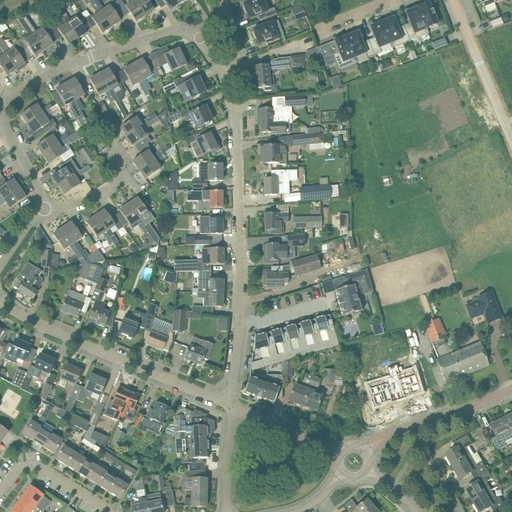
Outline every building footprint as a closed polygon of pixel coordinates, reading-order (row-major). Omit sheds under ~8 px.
[(91,18),(96,26),(102,34),(111,28),(91,0),(87,0),(91,5),(97,14),(91,18)] [(103,10),(97,0),(96,0),(91,0),(111,28),(120,21),(109,6),(103,10)] [(125,7),(130,14),(136,23),(145,16),(133,0),(128,0),(131,3),(125,7)] [(133,0),(145,16),(154,10),(159,7),(154,0),(133,0)] [(175,0),(154,0),(159,7),(161,9),(166,6),(169,11),(179,5),(175,0)] [(258,22),(276,15),(274,8),(270,9),(266,0),(254,0),(244,4),(244,5),(242,6),(245,13),(247,13),(249,18),(256,16),(258,22)] [(417,5),(416,6),(428,34),(426,29),(438,24),(434,15),(432,10),(428,1),(422,3),(422,6),(418,8),(417,5)] [(410,41),(428,34),(416,6),(405,10),(410,23),(404,26),(410,41)] [(63,12),(60,14),(78,39),(87,33),(86,32),(91,29),(84,19),(81,14),(76,17),(70,21),(63,12)] [(60,14),(57,16),(63,26),(58,30),(62,37),(63,37),(68,46),(78,39),(60,14)] [(393,17),(382,22),(392,48),(410,41),(404,26),(398,28),(393,17)] [(28,35),(17,42),(23,51),(25,53),(29,49),(35,57),(44,51),(26,26),(21,18),(17,20),(28,35)] [(500,18),(489,23),(492,29),(503,24),(500,18)] [(30,23),(26,26),(44,51),(53,44),(50,39),(55,36),(44,20),(38,24),(42,29),(36,33),(30,23)] [(381,53),(379,48),(390,44),(392,48),(382,22),(370,27),(374,38),(368,40),(374,55),(381,53)] [(268,47),(280,43),(278,36),(276,37),(271,23),(253,30),(254,31),(252,32),(255,39),(256,38),(259,44),(265,41),(268,47)] [(357,30),(345,34),(356,63),(357,62),(355,58),(366,53),(367,58),(374,55),(368,40),(362,43),(357,30)] [(323,59),(325,64),(335,60),(339,70),(356,63),(345,34),(333,39),(339,52),(323,59)] [(2,39),(0,39),(0,47),(16,70),(17,73),(17,72),(22,69),(21,67),(25,64),(18,54),(23,51),(17,42),(12,46),(14,48),(10,51),(2,39)] [(444,39),(432,44),(434,50),(447,45),(444,39)] [(0,67),(1,68),(6,75),(7,77),(16,70),(0,47),(0,54),(1,57),(0,57),(0,67)] [(274,87),(273,82),(270,80),(269,75),(274,75),(278,70),(279,70),(279,68),(283,67),(282,60),(289,59),(293,67),(304,68),(304,60),(316,67),(323,64),(317,48),(305,52),(305,55),(289,57),(289,58),(282,59),(282,58),(278,59),(267,63),(268,65),(251,67),(254,89),(263,88),(265,91),(271,90),(274,87)] [(154,54),(149,57),(152,62),(155,68),(155,69),(160,67),(162,66),(167,63),(171,72),(186,65),(178,49),(169,54),(157,60),(154,54)] [(142,59),(133,65),(147,91),(151,89),(145,79),(151,76),(149,71),(155,68),(152,62),(149,57),(143,60),(142,59)] [(133,65),(123,70),(128,79),(128,80),(132,87),(138,83),(148,102),(152,100),(147,91),(133,65)] [(109,69),(99,74),(114,101),(117,99),(112,89),(118,86),(109,69)] [(114,101),(99,74),(89,80),(99,97),(105,93),(110,103),(114,101)] [(191,99),(205,92),(199,78),(178,88),(181,94),(185,101),(191,99)] [(84,95),(80,87),(75,79),(65,84),(80,111),(84,109),(78,99),(84,95)] [(177,89),(174,83),(163,88),(165,95),(177,89)] [(83,117),(80,111),(65,84),(55,90),(65,106),(71,103),(73,106),(69,108),(76,120),(83,117)] [(304,96),(284,97),(285,108),(289,107),(305,106),(305,105),(313,104),(312,95),(304,96)] [(21,116),(27,125),(43,114),(52,108),(50,104),(40,111),(36,105),(21,116)] [(206,108),(205,106),(183,117),(186,122),(191,119),(196,128),(204,125),(205,126),(206,126),(207,126),(207,125),(208,125),(208,124),(208,123),(208,122),(212,120),(209,114),(212,113),(209,107),(206,108)] [(260,133),(272,133),(271,124),(285,124),(285,111),(282,109),(257,109),(257,118),(260,118),(260,133)] [(181,118),(178,112),(168,117),(170,124),(181,118)] [(128,123),(120,128),(126,137),(152,120),(156,117),(154,113),(149,117),(140,123),(136,117),(128,123)] [(43,114),(27,125),(33,134),(40,130),(43,135),(51,129),(54,127),(55,126),(52,120),(49,123),(45,117),(43,114)] [(88,125),(83,117),(76,120),(81,129),(88,125)] [(127,138),(126,139),(129,143),(130,143),(133,147),(134,146),(141,141),(144,139),(148,136),(151,134),(147,128),(154,124),(159,120),(156,117),(152,120),(126,137),(127,138)] [(272,134),(290,134),(289,124),(285,124),(271,124),(272,133),(272,134)] [(36,146),(42,156),(68,138),(76,132),(74,129),(65,135),(56,141),(52,136),(36,146)] [(49,165),(57,159),(64,154),(60,148),(69,142),(71,144),(80,138),(76,132),(68,138),(42,156),(49,165)] [(308,135),(293,136),(294,148),(311,146),(312,151),(324,150),(323,133),(308,135)] [(215,139),(213,140),(210,134),(198,140),(195,135),(184,140),(188,147),(190,145),(196,158),(211,151),(212,154),(220,150),(215,139)] [(132,162),(138,171),(173,147),(170,149),(168,145),(161,150),(152,157),(148,151),(132,162)] [(285,165),(285,146),(263,146),(264,153),(260,153),(261,162),(264,162),(264,164),(278,164),(278,165),(285,165)] [(86,147),(79,151),(89,166),(96,161),(86,147)] [(173,147),(138,171),(145,180),(160,169),(156,163),(166,157),(175,151),(174,147),(173,147)] [(58,186),(80,172),(79,171),(79,172),(73,164),(74,163),(73,163),(71,160),(72,160),(71,160),(59,168),(60,168),(62,170),(52,177),(53,178),(51,179),(54,183),(55,182),(58,186)] [(203,165),(199,165),(199,166),(199,171),(199,181),(206,181),(208,181),(212,181),(222,181),(222,165),(212,165),(208,165),(203,165)] [(76,179),(86,173),(91,169),(88,166),(80,172),(58,186),(64,196),(80,185),(76,179)] [(293,167),(283,167),(283,179),(284,181),(296,181),(301,180),(301,167),(293,167)] [(168,178),(167,191),(173,191),(175,190),(175,174),(168,178)] [(276,179),(264,179),(265,195),(275,195),(277,195),(277,189),(285,189),(285,188),(284,181),(283,179),(277,179),(276,179)] [(13,180),(5,185),(0,188),(0,194),(1,196),(0,196),(0,202),(19,189),(13,180)] [(206,181),(192,181),(193,189),(207,189),(206,181)] [(330,184),(300,187),(301,201),(331,198),(330,184)] [(19,189),(0,202),(0,206),(6,203),(10,209),(26,198),(19,189)] [(174,206),(173,191),(167,191),(165,206),(174,206)] [(198,201),(198,211),(211,211),(211,209),(222,208),(222,191),(210,192),(187,192),(187,193),(186,193),(186,201),(187,201),(198,201)] [(282,202),(296,201),(295,193),(282,193),(282,202)] [(149,212),(148,213),(138,198),(128,204),(155,242),(157,246),(159,239),(148,224),(154,219),(149,212)] [(128,204),(119,211),(120,212),(128,224),(130,226),(132,229),(138,225),(145,236),(144,237),(148,243),(150,246),(155,242),(128,204)] [(104,210),(95,217),(113,241),(115,245),(118,243),(115,238),(109,230),(115,226),(110,219),(104,210)] [(271,234),(281,234),(282,234),(282,222),(288,222),(288,214),(277,214),(265,214),(265,230),(271,230),(271,234)] [(95,217),(86,223),(92,231),(97,239),(103,235),(109,244),(113,241),(95,217)] [(321,217),(292,217),(293,228),(293,229),(296,229),(301,229),(301,228),(321,228),(321,226),(321,221),(321,217)] [(200,218),(192,218),(192,227),(200,227),(200,218)] [(201,226),(205,226),(206,235),(223,234),(222,219),(209,219),(201,220),(201,226)] [(71,222),(62,229),(86,264),(92,264),(105,261),(97,250),(89,256),(85,249),(82,251),(76,242),(82,238),(77,231),(71,222)] [(44,245),(44,251),(42,267),(50,268),(51,251),(52,246),(39,227),(35,232),(44,245)] [(62,229),(53,235),(58,243),(64,251),(69,247),(76,256),(71,259),(76,266),(79,266),(81,265),(86,264),(62,229)] [(288,247),(304,246),(304,236),(296,237),(288,237),(287,237),(288,247)] [(210,237),(195,237),(195,241),(188,241),(188,245),(188,244),(188,245),(198,245),(210,244),(210,237)] [(132,240),(137,246),(140,244),(136,238),(132,240)] [(266,245),(266,252),(263,252),(264,264),(279,263),(279,259),(286,259),(286,246),(278,247),(278,244),(266,245)] [(202,249),(202,255),(202,263),(186,263),(186,262),(173,262),(173,272),(207,271),(207,265),(224,265),(223,248),(210,249),(202,249)] [(298,260),(290,263),(294,277),(321,269),(317,255),(299,260),(298,260)] [(81,265),(77,277),(96,285),(97,285),(99,278),(105,261),(92,264),(86,264),(81,265)] [(32,301),(37,293),(38,291),(37,290),(41,284),(42,278),(39,277),(42,272),(34,266),(24,281),(20,279),(18,279),(17,279),(14,284),(13,285),(14,287),(18,289),(17,291),(32,301)] [(263,271),(263,286),(266,286),(266,288),(276,288),(282,288),(282,284),(287,284),(287,279),(288,267),(285,267),(281,267),(271,267),(271,271),(263,271)] [(372,292),(373,292),(371,284),(367,270),(333,280),(334,287),(345,284),(346,288),(335,291),(335,292),(336,293),(338,300),(337,300),(339,308),(340,308),(340,309),(342,316),(342,317),(352,314),(352,315),(359,313),(358,312),(362,311),(362,310),(361,310),(357,295),(358,294),(356,286),(360,284),(361,287),(363,295),(372,292)] [(198,273),(197,293),(199,293),(223,294),(223,280),(213,280),(212,280),(211,280),(211,273),(198,273)] [(330,276),(321,279),(322,284),(332,281),(330,276)] [(89,318),(87,323),(95,326),(96,324),(104,328),(105,326),(108,318),(110,313),(103,311),(106,304),(101,303),(106,289),(105,289),(108,281),(99,278),(97,285),(96,285),(91,299),(90,301),(95,303),(92,309),(89,318)] [(109,289),(107,297),(115,298),(117,290),(109,289)] [(66,299),(65,299),(61,311),(78,317),(85,298),(84,298),(69,292),(66,299)] [(197,294),(197,299),(203,299),(203,307),(198,306),(198,313),(212,315),(212,307),(213,307),(222,307),(223,294),(199,293),(197,293),(197,294)] [(466,305),(471,319),(484,314),(488,324),(501,319),(491,293),(478,298),(479,300),(466,305)] [(296,303),(292,294),(279,299),(283,309),(296,303)] [(119,298),(117,309),(123,311),(125,299),(119,298)] [(152,326),(158,307),(148,304),(144,323),(152,326)] [(184,332),(186,312),(174,311),(173,331),(184,332)] [(125,314),(118,333),(133,339),(140,320),(125,314)] [(314,320),(318,333),(325,331),(328,341),(321,343),(323,350),(338,346),(330,315),(322,318),(322,317),(320,318),(320,316),(315,318),(316,319),(314,320)] [(431,343),(447,336),(439,317),(423,324),(431,343)] [(217,331),(227,332),(228,319),(218,319),(217,331)] [(457,324),(461,332),(472,326),(468,319),(457,324)] [(299,324),(303,337),(310,335),(313,345),(306,347),(308,355),(323,350),(321,343),(318,333),(314,320),(307,322),(306,322),(305,321),(301,322),(301,323),(299,324)] [(284,329),(288,342),(295,340),(298,349),(291,351),(293,359),(308,355),(306,347),(303,337),(299,324),(292,326),(291,326),(290,325),(286,326),(286,328),(284,328),(284,329)] [(154,325),(147,344),(162,350),(166,339),(169,331),(154,325)] [(0,352),(4,355),(8,346),(1,342),(8,331),(0,326),(0,352)] [(280,344),(283,354),(276,356),(278,363),(293,359),(291,351),(288,342),(284,329),(278,331),(278,330),(276,331),(276,329),(271,331),(271,332),(269,332),(270,333),(273,346),(280,344)] [(278,363),(276,356),(273,346),(270,333),(263,335),(263,334),(261,335),(261,334),(256,335),(255,335),(255,334),(254,341),(253,352),(266,348),(269,358),(262,360),(261,360),(264,367),(278,363)] [(184,359),(201,365),(203,359),(207,360),(213,345),(203,341),(202,341),(198,339),(194,348),(189,346),(187,349),(184,359)] [(4,355),(2,359),(14,364),(17,358),(24,360),(26,356),(29,348),(30,347),(15,341),(13,346),(9,344),(8,346),(4,355)] [(481,346),(479,343),(463,349),(471,370),(488,363),(486,359),(494,356),(489,343),(481,346)] [(40,355),(34,368),(30,366),(25,376),(25,377),(31,379),(32,376),(37,379),(41,370),(49,374),(55,361),(54,361),(56,357),(48,354),(46,357),(40,355)] [(291,378),(291,362),(283,362),(283,378),(291,378)] [(75,385),(77,381),(81,371),(66,365),(57,385),(65,388),(67,381),(75,385)] [(387,369),(390,378),(395,394),(401,392),(403,398),(420,393),(413,371),(399,375),(396,366),(387,369)] [(324,384),(332,384),(334,370),(325,370),(324,384)] [(25,377),(25,376),(19,374),(14,385),(21,388),(25,377)] [(81,387),(76,400),(84,403),(86,398),(89,400),(92,392),(101,396),(107,381),(98,377),(98,378),(90,375),(85,388),(81,387)] [(282,399),(282,375),(254,375),(253,379),(249,378),(245,389),(244,389),(243,394),(249,396),(249,395),(256,398),(261,400),(261,399),(274,404),(277,394),(281,395),(281,399),(282,399)] [(294,385),(292,391),(288,401),(302,406),(313,377),(306,375),(303,382),(307,384),(305,389),(294,385)] [(313,377),(302,406),(317,411),(322,396),(312,392),(314,386),(317,388),(320,380),(313,377)] [(395,394),(390,378),(367,385),(374,407),(391,402),(390,396),(395,394)] [(45,383),(39,398),(41,398),(46,401),(51,386),(45,383)] [(110,408),(115,410),(112,419),(117,421),(129,392),(118,387),(112,402),(110,408)] [(129,392),(117,421),(122,423),(125,417),(132,420),(135,412),(133,411),(139,396),(129,392)] [(76,400),(70,397),(65,410),(71,413),(76,400)] [(95,427),(96,424),(105,404),(97,401),(88,423),(91,425),(94,427),(95,427)] [(131,426),(126,436),(132,439),(138,426),(156,434),(159,436),(159,435),(159,434),(162,427),(163,425),(161,424),(162,423),(164,418),(168,409),(156,403),(152,411),(149,410),(146,417),(138,414),(132,427),(131,426)] [(47,405),(41,416),(46,419),(53,409),(47,405)] [(60,409),(55,416),(61,419),(62,417),(65,412),(60,409)] [(180,432),(180,439),(176,439),(176,454),(181,453),(182,463),(192,463),(192,459),(208,458),(207,439),(207,432),(212,432),(214,432),(214,422),(211,421),(206,418),(207,415),(194,410),(193,413),(187,410),(185,416),(174,417),(174,427),(175,433),(180,432)] [(65,412),(62,417),(68,421),(75,425),(76,421),(78,419),(65,412)] [(506,443),(511,439),(511,434),(504,419),(491,425),(497,437),(491,439),(497,450),(507,445),(506,443)] [(33,441),(41,428),(30,421),(22,434),(33,441)] [(74,425),(87,432),(89,428),(76,421),(75,425),(74,425)] [(87,432),(82,439),(93,446),(94,445),(96,442),(91,438),(90,438),(94,427),(91,425),(89,428),(87,432)] [(41,428),(33,441),(44,447),(52,434),(41,428)] [(93,431),(91,438),(96,442),(105,447),(109,438),(93,431)] [(120,448),(126,434),(118,431),(112,444),(120,448)] [(52,434),(44,447),(54,454),(63,441),(52,434)] [(453,467),(472,456),(467,448),(473,445),(467,435),(454,443),(457,448),(446,455),(453,467)] [(102,456),(105,452),(94,445),(93,446),(92,449),(102,456)] [(64,446),(61,451),(56,460),(67,466),(75,453),(64,446)] [(112,462),(115,458),(105,452),(102,456),(112,462)] [(75,453),(67,466),(77,473),(85,459),(75,453)] [(477,453),(472,456),(453,467),(460,479),(471,473),(474,478),(487,470),(482,461),(477,453)] [(123,469),(126,465),(115,458),(112,462),(123,469)] [(85,459),(77,473),(88,479),(96,466),(85,459)] [(126,465),(123,469),(134,475),(136,471),(126,465)] [(96,466),(88,479),(98,486),(106,472),(96,466)] [(492,479),(487,470),(474,478),(476,483),(466,489),(473,501),(492,490),(487,481),(492,479)] [(106,472),(98,486),(109,492),(117,479),(106,472)] [(183,473),(182,491),(191,491),(206,491),(206,489),(208,489),(209,483),(207,482),(207,479),(201,479),(194,479),(193,472),(183,473)] [(154,476),(157,491),(165,490),(164,487),(162,475),(161,475),(155,476),(154,476)] [(136,479),(131,487),(137,491),(138,498),(140,505),(132,506),(133,511),(147,511),(145,497),(141,478),(136,479)] [(117,479),(109,492),(120,499),(128,486),(117,479)] [(22,498),(39,510),(41,511),(42,511),(50,502),(30,487),(22,498)] [(171,490),(165,490),(168,506),(175,505),(172,490),(171,490)] [(497,499),(492,490),(473,501),(479,511),(483,511),(491,508),(493,511),(495,511),(505,506),(499,497),(497,499)] [(185,499),(184,507),(206,507),(206,491),(191,491),(191,499),(185,499)] [(151,496),(145,497),(147,511),(162,511),(161,505),(160,498),(152,500),(151,496)] [(22,498),(14,508),(20,511),(31,511),(35,507),(22,498)] [(376,511),(370,504),(371,503),(369,500),(368,501),(366,500),(357,507),(355,505),(347,511),(348,511),(358,511),(359,511),(358,511),(376,511)]
